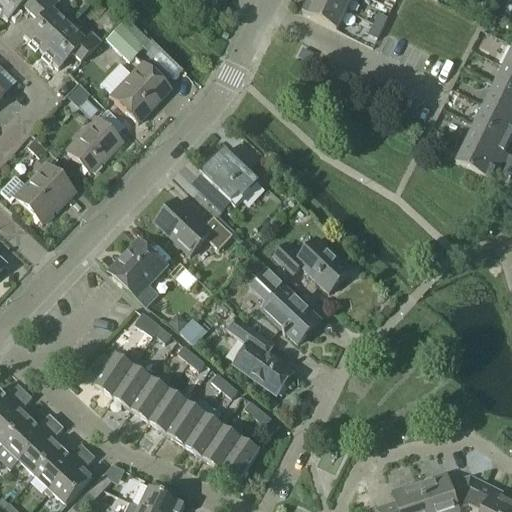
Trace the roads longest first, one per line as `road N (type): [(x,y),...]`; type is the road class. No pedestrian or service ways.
road 1 (residential): [(53,275),(219,99),(266,10)]
road 2 (residential): [(241,511),(114,449),(0,340)]
road 3 (residential): [(511,468),(470,440),(359,470),(337,511)]
road 4 (residential): [(263,511),(341,373),(372,341)]
road 5 (residential): [(443,98),(266,10)]
road 6 (residential): [(0,153),(47,99),(0,55)]
